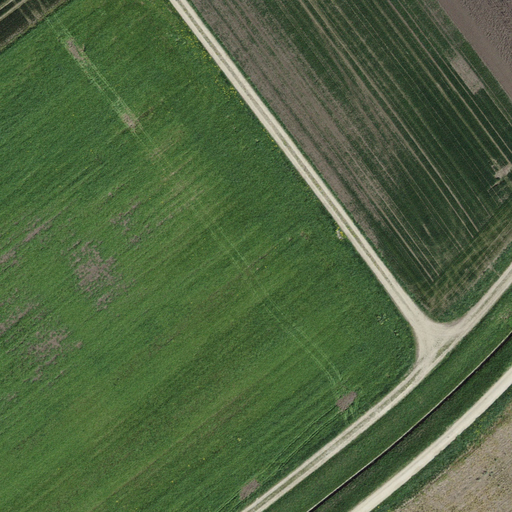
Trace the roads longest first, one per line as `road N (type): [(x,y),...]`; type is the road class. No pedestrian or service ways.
road 1 (track): [(444,352),(176,0)]
road 2 (track): [(240,511),(444,352),(511,270)]
road 3 (track): [(357,511),(511,371)]
